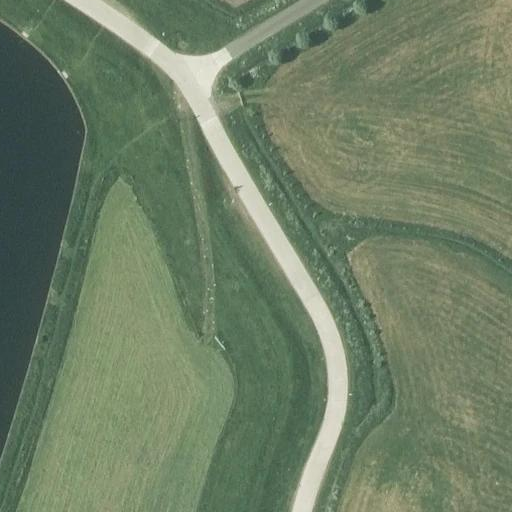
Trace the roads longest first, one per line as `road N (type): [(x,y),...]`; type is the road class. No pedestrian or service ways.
road 1 (unclassified): [(301,511),(332,425),(335,354),(185,78)]
road 2 (track): [(203,358),(205,251),(183,119),(185,78)]
road 3 (unclassified): [(314,0),(185,78)]
road 4 (unclassified): [(185,78),(80,0)]
